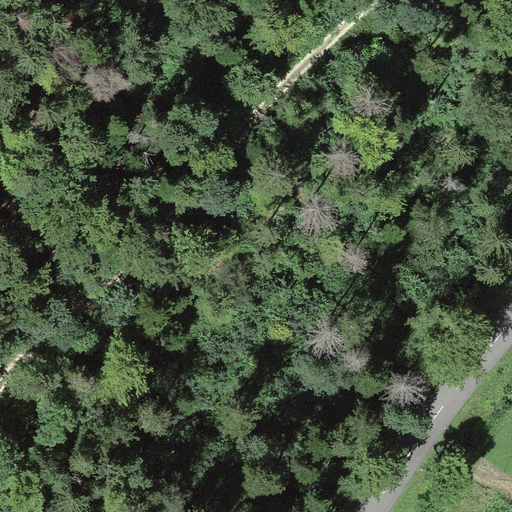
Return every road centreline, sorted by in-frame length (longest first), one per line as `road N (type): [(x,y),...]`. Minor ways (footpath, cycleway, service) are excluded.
road 1 (track): [(0,387),(70,310),(195,200),(258,113),(379,0)]
road 2 (secondary): [(372,511),(511,322)]
